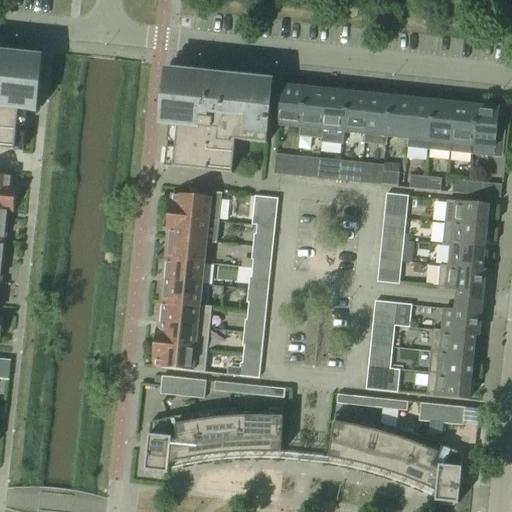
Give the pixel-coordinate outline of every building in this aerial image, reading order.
[(36,113),(42,56),(0,51),(0,149),(13,151),(18,111),(36,113)] [(266,144),(273,80),(164,68),(158,126),(176,128),(172,167),(231,173),(235,140),(266,144)] [(278,125),(300,127),(304,89),(282,87),(278,125)] [(304,89),(300,127),(299,136),(321,138),(326,91),(304,89)] [(326,91),(321,138),(322,129),(343,131),(347,94),(326,91)] [(369,96),(347,94),(343,131),(365,134),(369,96)] [(385,146),(386,136),(390,98),(369,96),(365,134),(364,144),(385,146)] [(412,100),(390,98),(386,136),(408,138),(412,100)] [(429,140),(433,103),(412,100),(408,138),(429,140)] [(433,103),(429,140),(428,149),(450,152),(451,143),(455,105),(433,103)] [(471,145),(472,145),(476,107),(455,105),(451,143),(471,145)] [(472,145),(471,145),(471,154),(501,157),(504,130),(496,129),(498,109),(476,107),(472,145)] [(285,157),(275,156),(273,173),(283,174),(285,157)] [(307,160),(297,159),(295,175),(305,176),(307,160)] [(329,179),(338,180),(340,163),(330,162),(329,179)] [(338,180),(348,181),(350,164),(340,163),(338,180)] [(373,167),(372,183),(381,184),(383,171),(383,168),(373,167)] [(394,186),(395,173),(383,171),(381,184),(394,186)] [(11,177),(0,176),(0,198),(13,200),(15,187),(10,187),(11,177)] [(411,189),(424,190),(425,177),(413,176),(411,189)] [(436,191),(438,178),(425,177),(424,190),(436,191)] [(456,180),(454,193),(467,194),(468,182),(456,180)] [(468,182),(467,194),(479,196),(481,183),(468,182)] [(166,216),(217,222),(218,222),(221,193),(192,190),(192,196),(173,194),(172,200),(169,200),(167,216),(166,216)] [(276,199),(260,197),(255,197),(253,216),(258,217),(274,218),(276,199)] [(7,212),(12,213),(13,200),(0,198),(0,220),(6,221),(7,212)] [(488,205),(446,201),(443,223),(486,227),(488,205)] [(385,208),(384,217),(400,219),(401,209),(385,208)] [(169,233),(168,238),(207,242),(215,243),(217,222),(166,216),(166,217),(167,217),(165,233),(169,233)] [(257,226),(273,227),(274,218),(258,217),(257,226)] [(384,217),(383,226),(399,228),(400,219),(384,217)] [(449,245),(484,249),(486,227),(443,223),(441,245),(449,245)] [(272,236),(273,227),(257,226),(256,235),(272,236)] [(207,242),(168,238),(166,260),(204,264),(207,242)] [(485,270),(482,270),(484,249),(449,245),(447,266),(439,265),(439,266),(485,271),(485,270)] [(380,251),(379,260),(395,262),(396,253),(380,251)] [(165,266),(164,281),(202,285),(204,264),(166,260),(165,265),(165,266)] [(252,269),(268,270),(269,261),(253,260),(252,269)] [(378,269),(394,271),(395,262),(379,260),(378,269)] [(455,300),(482,303),(482,298),(485,271),(439,266),(437,288),(456,290),(455,295),(455,300)] [(251,278),(267,279),(268,270),(252,269),(251,278)] [(202,285),(164,281),(162,297),(162,303),(200,307),(211,308),(211,307),(200,306),(202,285)] [(432,330),(478,335),(482,303),(455,300),(454,310),(442,309),(440,330),(432,329),(432,330)] [(162,303),(159,324),(209,330),(211,308),(200,307),(162,303)] [(249,303),(248,312),(264,313),(265,304),(249,303)] [(264,313),(248,312),(247,321),(263,322),(264,313)] [(390,317),(374,315),(373,324),(389,326),(390,317)] [(153,345),(207,351),(209,330),(159,324),(159,329),(155,328),(153,345)] [(373,324),(372,333),(388,335),(389,326),(373,324)] [(478,335),(432,330),(430,352),(473,356),(475,336),(478,336),(478,335)] [(207,351),(153,345),(153,346),(152,362),(155,362),(155,368),(204,373),(207,351)] [(259,356),(260,347),(244,346),(243,355),(259,356)] [(430,352),(428,373),(470,378),(473,356),(430,352)] [(243,355),(243,364),(259,365),(259,356),(243,355)] [(369,358),(368,367),(384,369),(385,360),(369,358)] [(383,378),(384,369),(368,367),(367,376),(383,378)] [(428,373),(425,396),(468,400),(470,378),(428,373)] [(159,394),(203,399),(205,381),(154,375),(153,384),(160,384),(159,394)] [(284,389),(214,382),(213,391),(283,398),(284,389)] [(336,404),(381,408),(382,399),(337,394),(336,404)] [(382,399),(381,408),(406,411),(407,402),(382,399)] [(418,421),(428,422),(429,404),(420,403),(418,421)] [(429,404),(428,422),(462,425),(464,408),(429,404)] [(174,417),(149,423),(144,471),(167,474),(168,464),(183,461),(202,457),(221,455),(240,454),(260,453),(280,454),(283,409),(260,408),(238,409),(217,411),(195,413),(174,417)] [(369,467),(378,424),(357,419),(334,415),(327,459),(348,462),(367,467),(369,467)] [(399,429),(378,424),(369,467),(385,472),(404,478),(408,480),(420,437),(399,429)] [(408,480),(422,486),(435,492),(434,501),(457,504),(462,455),(439,444),(420,437),(408,480)]
